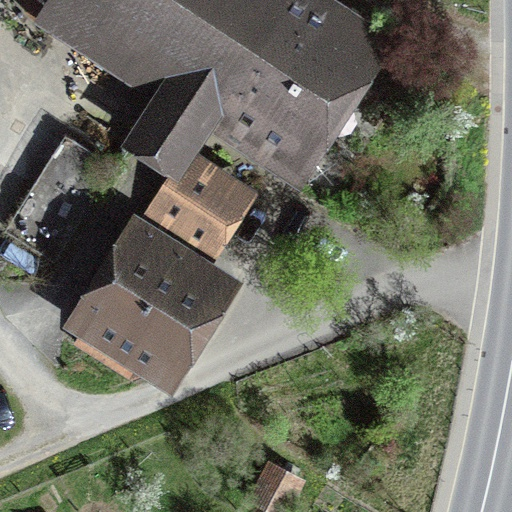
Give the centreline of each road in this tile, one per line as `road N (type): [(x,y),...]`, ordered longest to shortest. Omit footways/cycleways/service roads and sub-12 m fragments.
road 1 (track): [(0,479),(381,295),(443,283),(511,288)]
road 2 (track): [(85,442),(0,276)]
road 3 (track): [(371,0),(511,69)]
road 4 (secondary): [(481,511),(511,363)]
